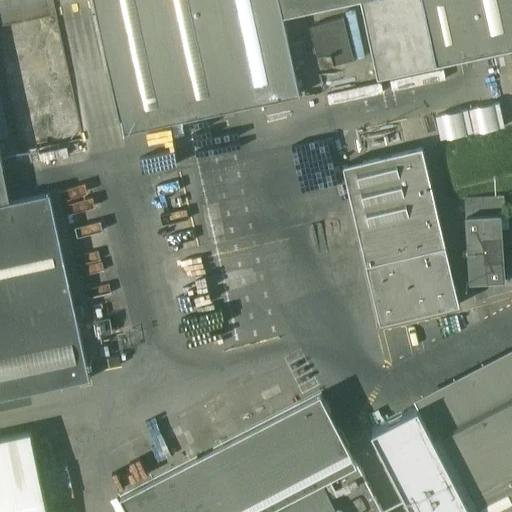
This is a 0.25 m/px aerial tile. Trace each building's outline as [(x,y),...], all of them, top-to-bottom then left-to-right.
[(511,0),(0,0),(0,397),(90,378),(50,192),(4,202),(0,179),(0,6),(28,0),(94,0),(123,132),(299,94),(282,15),(351,0),(362,0),(378,77),(508,49),(511,64),(511,0)] [(354,59),(344,17),(310,26),(320,67),(354,59)] [(440,135),(511,127),(511,102),(437,110),(440,135)] [(459,304),(422,147),(343,166),(380,323),(459,304)] [(470,282),(506,280),(505,264),(506,264),(507,281),(511,280),(511,256),(505,257),(503,229),(509,229),(508,213),(504,213),(503,196),(464,197),(465,216),(470,282)] [(48,511),(31,432),(0,438),(0,511),(511,511),(511,390),(429,434),(430,436),(423,439),(422,437),(395,451),(427,511),(383,511),(358,463),(321,393),(176,466),(120,495),(128,511),(48,511)]
